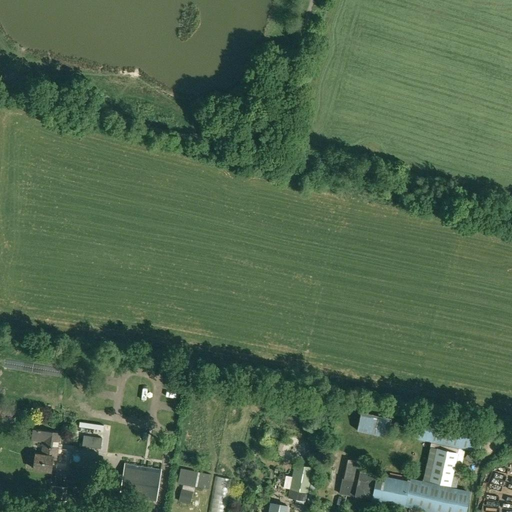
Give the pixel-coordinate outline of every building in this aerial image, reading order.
[(257,391),(249,389),(247,397),(256,399),(257,391)] [(392,419),(361,413),(357,431),(388,437),(392,419)] [(348,486),(341,485),(340,490),(339,494),(346,495),(347,494),(438,511),(464,511),(468,495),(468,493),(456,490),(465,449),(479,452),(484,427),(418,414),(416,419),(407,417),(407,420),(406,426),(415,428),(414,438),(431,442),(422,482),(410,480),(410,481),(361,470),(363,462),(348,459),(344,478),(349,480),(348,486)] [(31,438),(31,440),(42,442),(42,445),(52,447),(53,441),(59,442),(60,433),(33,429),(31,438)] [(58,447),(52,447),(42,445),(40,454),(36,454),(34,469),(51,471),(52,460),(56,460),(58,447)] [(125,463),(125,468),(121,492),(154,498),(158,473),(159,468),(125,463)] [(288,499),(295,500),(307,502),(307,503),(312,503),(317,478),(312,477),(312,478),(311,478),(313,467),(295,464),(288,499)] [(183,484),(182,489),(179,501),(190,504),(193,492),(194,486),(209,489),(211,474),(181,469),(178,483),(183,484)] [(225,511),(232,480),(215,477),(208,511),(225,511)] [(68,487),(52,486),(51,499),(66,501),(68,487)] [(286,511),(287,505),(270,502),(268,511),(286,511)]
